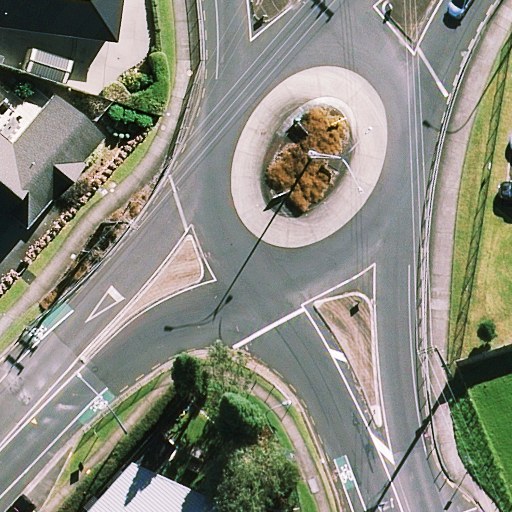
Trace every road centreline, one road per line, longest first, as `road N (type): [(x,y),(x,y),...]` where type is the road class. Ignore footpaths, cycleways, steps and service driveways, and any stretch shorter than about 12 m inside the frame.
road 1 (tertiary): [(19,427),(70,340),(203,186)]
road 2 (tertiary): [(399,214),(394,367),(409,511)]
road 3 (tertiary): [(261,278),(147,331),(97,377),(19,427)]
road 4 (tertiary): [(400,511),(345,433),(312,355),(283,318),(275,280)]
road 5 (tertiary): [(399,214),(334,266),(275,280)]
road 6 (tertiary): [(334,31),(392,57),(418,108)]
